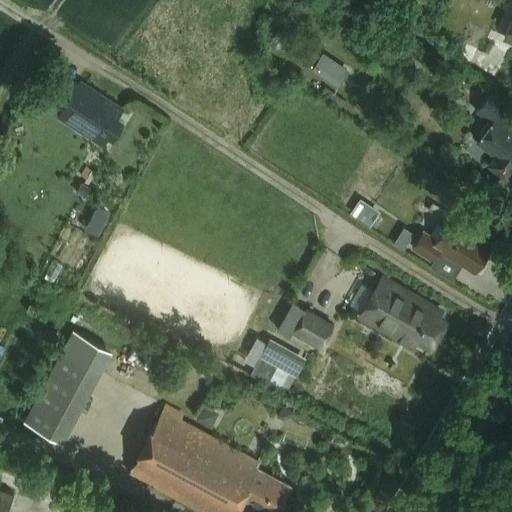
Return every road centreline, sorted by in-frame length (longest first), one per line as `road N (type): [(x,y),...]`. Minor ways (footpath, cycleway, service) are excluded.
road 1 (track): [(511,328),(0,2)]
road 2 (tertiary): [(423,511),(511,356)]
